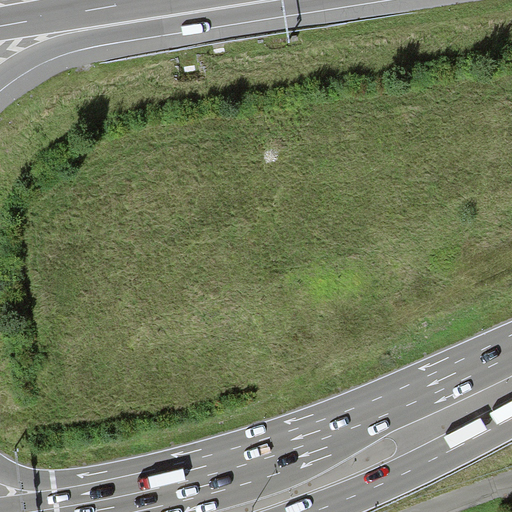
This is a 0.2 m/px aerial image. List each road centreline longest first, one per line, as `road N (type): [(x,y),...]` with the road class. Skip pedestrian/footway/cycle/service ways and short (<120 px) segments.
road 1 (secondary): [(511,355),(299,447),(57,508)]
road 2 (motorway): [(0,79),(47,49),(256,0)]
road 3 (secondary): [(313,511),(511,418)]
road 4 (motorway): [(0,23),(148,0)]
